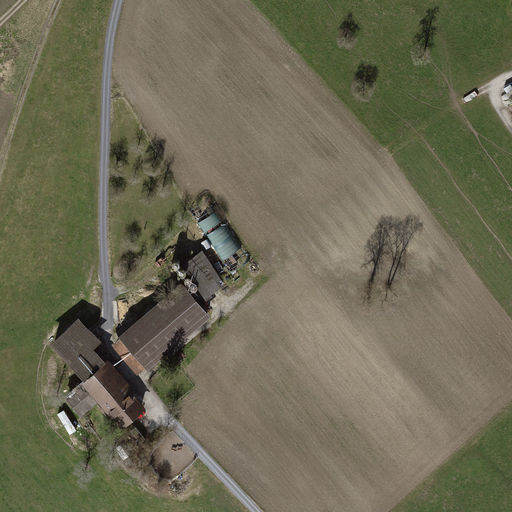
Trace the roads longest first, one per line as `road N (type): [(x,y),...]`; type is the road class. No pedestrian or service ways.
road 1 (track): [(120,0),(109,40),(101,243),(110,348),(258,511)]
road 2 (track): [(60,0),(0,176)]
